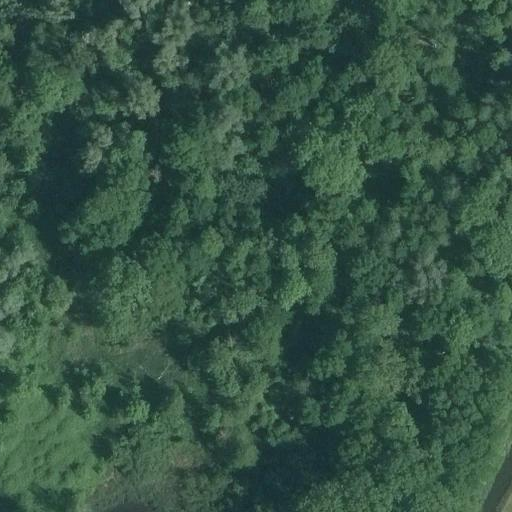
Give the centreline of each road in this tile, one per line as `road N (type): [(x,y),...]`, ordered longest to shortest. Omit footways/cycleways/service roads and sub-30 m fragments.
road 1 (track): [(33,225),(67,239),(218,100),(267,40),(281,0)]
road 2 (track): [(67,239),(82,310),(63,427),(7,511)]
